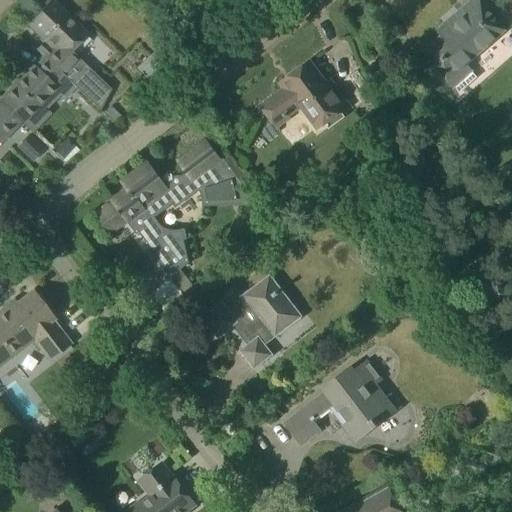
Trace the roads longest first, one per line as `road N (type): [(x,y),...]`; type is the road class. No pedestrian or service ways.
road 1 (residential): [(232,511),(222,486),(28,224)]
road 2 (residential): [(28,224),(223,72)]
